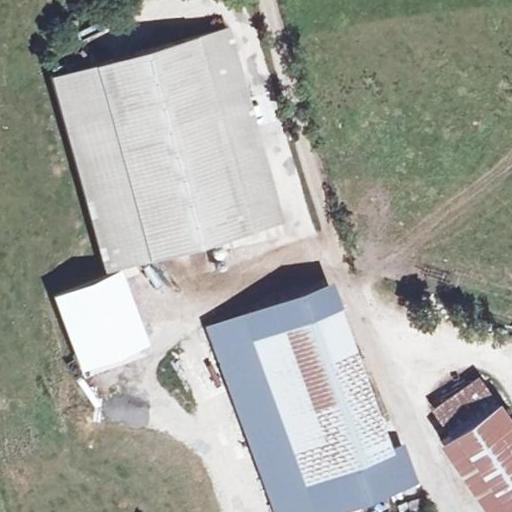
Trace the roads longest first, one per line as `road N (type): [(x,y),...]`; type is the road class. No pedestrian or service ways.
road 1 (track): [(268,0),(348,289)]
road 2 (residential): [(456,511),(348,289)]
